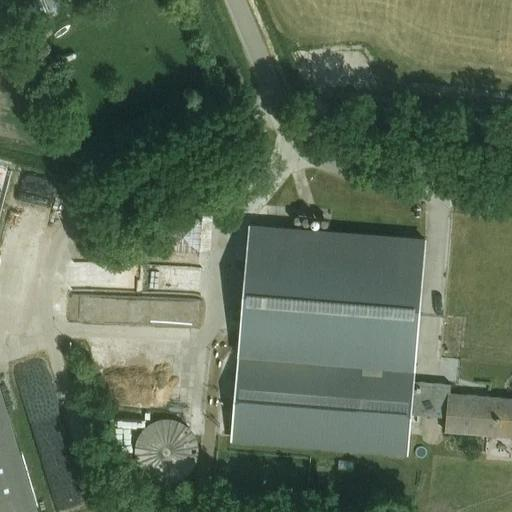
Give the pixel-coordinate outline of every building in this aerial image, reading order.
[(34,0),(38,13),(59,7),(56,0),(34,0)] [(161,210),(161,246),(208,247),(209,211),(161,210)] [(412,367),(423,239),(247,224),(240,303),(236,352),(411,367),(412,367)] [(168,266),(169,288),(206,286),(204,264),(168,266)] [(411,367),(236,352),(227,448),(403,463),(408,410),(410,381),(411,367)] [(447,384),(410,381),(408,410),(444,413),(443,429),(511,435),(511,428),(511,396),(446,391),(447,384)] [(0,511),(28,511),(38,509),(0,383),(0,511)] [(156,421),(151,423),(147,427),(143,430),(140,435),(137,440),(136,445),(135,451),(136,457),(137,462),(140,467),(143,471),(147,475),(151,479),(156,481),(162,482),(167,483),(173,482),(178,481),(183,478),(188,475),(192,471),(195,467),(197,462),(199,456),(199,451),(198,445),(197,440),(195,435),(191,430),(188,426),(183,423),(178,421),(173,420),(167,419),(162,420),(156,421)]
